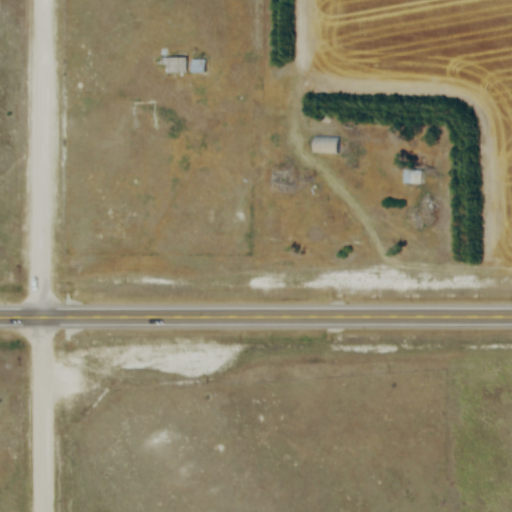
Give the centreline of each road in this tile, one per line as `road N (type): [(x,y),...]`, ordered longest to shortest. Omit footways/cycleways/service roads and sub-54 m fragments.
road 1 (primary): [(0,315),(511,316)]
road 2 (residential): [(43,0),(43,315)]
road 3 (tertiary): [(43,315),(43,511)]
